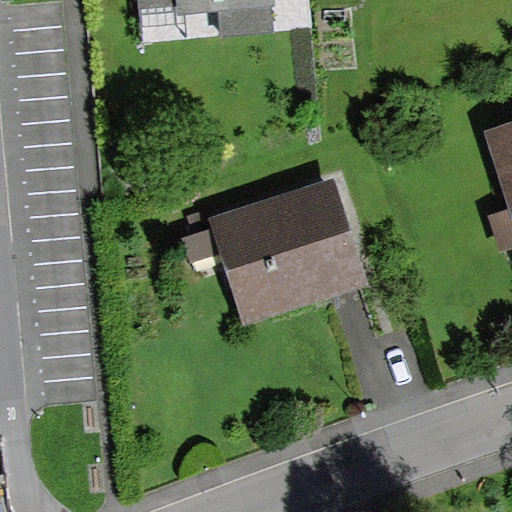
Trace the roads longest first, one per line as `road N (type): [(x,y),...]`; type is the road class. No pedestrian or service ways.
road 1 (residential): [(248,511),(511,419)]
road 2 (residential): [(0,305),(17,511)]
